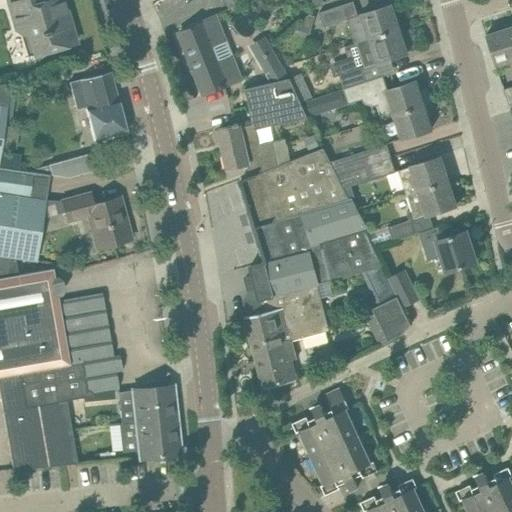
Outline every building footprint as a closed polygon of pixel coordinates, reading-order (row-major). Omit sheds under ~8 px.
[(6,0),(15,29),(31,37),(35,53),(75,42),(62,0),(6,0)] [(353,1),(319,12),(324,27),(347,19),(354,43),(399,28),(391,4),(358,15),(353,1)] [(197,25),(179,33),(203,94),(222,87),(242,78),(233,54),(227,41),(218,16),(197,25)] [(511,32),(510,27),(486,35),(496,66),(511,60),(511,32)] [(354,43),(357,42),(364,67),(407,53),(399,28),(354,43)] [(273,51),(256,60),(268,83),(288,79),(273,51)] [(343,88),(366,81),(362,68),(339,75),(343,88)] [(110,71),(69,81),(76,109),(86,107),(95,141),(125,133),(126,132),(117,99),(117,98),(110,71)] [(301,74),(289,79),(301,103),(312,97),(301,74)] [(308,117),(301,103),(289,79),(289,78),(288,79),(268,83),(245,88),(252,119),(233,124),(234,125),(218,128),(218,130),(219,129),(228,168),(227,168),(227,169),(247,165),(255,174),(265,171),(279,165),(274,142),(259,145),(256,128),(308,117)] [(343,88),(342,88),(347,104),(361,99),(362,102),(374,105),(377,104),(379,109),(382,119),(393,115),(393,114),(424,104),(429,102),(425,90),(419,91),(416,80),(404,84),(397,87),(386,90),(382,78),(366,82),(366,81),(343,88)] [(0,148),(10,81),(0,83),(0,255),(15,258),(36,261),(49,174),(16,169),(0,166),(0,148)] [(393,114),(393,115),(401,138),(431,129),(424,104),(393,114)] [(387,144),(329,162),(336,175),(391,158),(387,144)] [(247,211),(250,210),(251,213),(248,214),(247,216),(250,224),(252,225),(254,224),(265,262),(271,260),(310,250),(318,283),(380,267),(384,266),(375,247),(368,233),(367,234),(366,229),(367,229),(352,197),(348,198),(343,188),(341,184),(336,175),(329,162),(323,148),(241,181),(242,184),(240,185),(239,187),(241,195),(243,196),(245,195),(246,199),(244,200),(243,202),(245,209),(247,211)] [(0,150),(0,166),(16,169),(19,153),(0,150)] [(48,164),(51,174),(68,177),(94,170),(89,153),(48,164)] [(421,162),(410,166),(410,167),(397,171),(405,195),(449,182),(440,156),(421,162)] [(391,158),(336,175),(341,184),(343,188),(372,179),(395,172),(391,158)] [(405,195),(410,211),(407,212),(409,220),(368,233),(375,247),(414,234),(419,232),(433,228),(428,214),(456,205),(449,182),(405,195)] [(131,238),(119,196),(92,203),(89,193),(62,200),(67,220),(87,215),(96,248),(131,238)] [(433,228),(419,232),(428,259),(442,254),(448,271),(474,262),(473,259),(476,258),(473,246),(470,247),(464,231),(453,235),(441,238),(437,226),(433,228)] [(265,262),(250,266),(253,276),(251,277),(254,289),(249,291),(244,300),(246,309),(250,312),(251,315),(244,317),(253,350),(263,388),(296,380),(291,360),(296,358),(292,340),(329,330),(317,285),(318,284),(318,283),(310,250),(271,260),(265,262)] [(102,293),(58,300),(52,268),(17,274),(15,258),(0,255),(0,399),(13,469),(77,463),(66,397),(91,393),(91,392),(118,387),(102,293)] [(390,276),(395,287),(404,305),(417,299),(409,281),(404,269),(390,276)] [(411,325),(402,307),(397,297),(365,312),(372,326),(381,344),(403,333),(410,325),(411,325)] [(180,453),(173,386),(133,390),(136,422),(119,424),(122,452),(139,451),(140,457),(180,453)] [(345,399),(339,388),(325,394),(330,405),(345,399)] [(370,462),(346,409),(349,408),(345,399),(330,405),(334,414),(326,417),(324,412),(316,416),(318,421),(310,425),(306,416),(292,423),(296,432),(299,431),(324,484),(321,485),(325,494),(339,488),(336,479),(343,476),(345,481),(354,477),(351,472),(359,469),(363,477),(377,470),(373,461),(370,462)] [(456,491),(460,500),(463,499),(468,511),(511,511),(511,482),(509,477),(511,476),(511,475),(508,467),(494,473),(498,482),(490,485),(488,480),(479,484),(482,489),(474,493),(470,484),(456,491)] [(425,511),(414,488),(417,487),(413,478),(398,484),(402,493),(395,496),(392,491),(384,495),(386,500),(379,504),(375,495),(360,502),(365,511),(367,510),(368,511),(425,511)]
